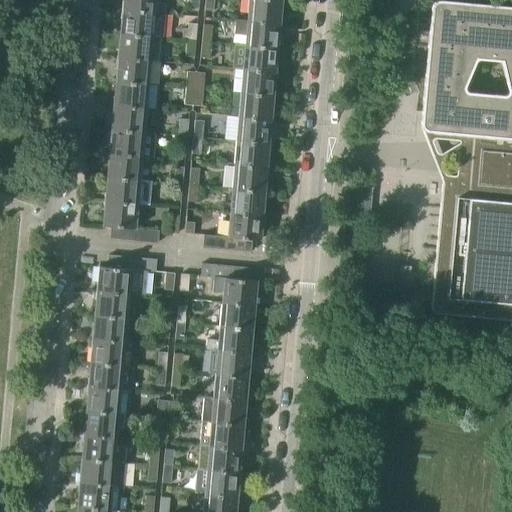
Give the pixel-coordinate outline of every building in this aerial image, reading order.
[(121,2),(121,10),(163,14),(164,5),(154,4),(154,0),(123,0),(123,2),(121,2)] [(189,0),(188,10),(197,10),(198,0),(189,0)] [(213,0),(204,0),(203,10),(212,11),(213,0)] [(274,0),(248,0),(247,21),(280,24),(280,16),(279,16),(280,0),(274,0)] [(428,31),(425,63),(422,101),(421,112),(420,123),(420,125),(420,126),(421,127),(421,129),(422,130),(423,131),(425,132),(426,132),(428,132),(465,136),(461,182),(449,181),(447,181),(446,181),(444,182),(443,182),(442,183),(442,185),(441,186),(441,187),(434,264),(432,280),(432,287),(431,301),(430,302),(430,307),(430,308),(430,309),(431,311),(431,312),(432,313),(433,314),(435,314),(435,315),(436,315),(437,315),(442,315),(511,321),(511,7),(442,1),(439,1),(438,1),(436,2),(435,2),(433,3),(432,4),(431,5),(431,7),(430,8),(430,10),(429,20),(428,31)] [(121,19),(120,34),(159,38),(161,38),(163,14),(121,10),(120,19),(121,19)] [(245,35),(244,46),(276,48),(277,34),(279,34),(280,24),(247,21),(235,20),(234,34),(245,35)] [(181,40),(185,40),(194,41),(196,24),(186,24),(185,30),(182,29),(181,40)] [(202,25),(200,42),(210,43),(211,26),(202,25)] [(117,49),(116,58),(157,62),(159,38),(120,34),(118,50),(117,49)] [(194,41),(185,40),(183,57),(193,58),(194,41)] [(210,43),(200,42),(199,58),(208,59),(210,43)] [(244,46),(242,69),(275,72),(276,64),(275,64),(276,48),(244,46)] [(117,67),(115,83),(146,85),(157,86),(159,63),(157,62),(116,58),(115,67),(117,67)] [(242,69),(240,93),(272,96),(273,81),(275,82),(275,72),(242,69)] [(186,71),(185,88),(193,89),(195,72),(186,71)] [(195,72),(193,89),(202,90),(204,73),(195,72)] [(112,97),(111,105),(144,108),(146,85),(115,83),(114,97),(112,97)] [(184,105),(192,106),(193,89),(185,88),(184,105)] [(193,89),(192,106),(201,106),(202,90),(193,89)] [(240,93),(238,116),(271,119),(272,111),(271,111),(272,96),(240,93)] [(111,114),(110,129),(142,132),(144,108),(111,105),(110,114),(111,114)] [(238,116),(236,141),(268,144),(269,129),(270,129),(271,119),(238,116)] [(180,119),(178,136),(186,136),(188,120),(180,119)] [(194,120),(193,137),(201,138),(203,121),(194,120)] [(420,126),(420,125),(419,128),(420,129),(420,132),(438,177),(440,181),(441,187),(441,186),(442,185),(442,183),(443,182),(444,182),(446,181),(447,181),(449,181),(461,182),(465,136),(428,132),(426,132),(425,132),(423,131),(422,130),(421,129),(421,127),(420,126)] [(108,144),(107,153),(140,156),(140,157),(152,158),(154,133),(142,132),(110,129),(109,144),(108,144)] [(186,136),(178,136),(177,153),(185,153),(186,136)] [(201,138),(193,137),(191,154),(200,155),(201,138)] [(236,141),(234,164),(267,167),(268,159),(266,159),(268,144),(236,141)] [(107,162),(106,177),(138,180),(140,157),(140,156),(107,153),(106,162),(107,162)] [(234,164),(231,188),(263,191),(265,177),(266,177),(267,167),(234,164)] [(175,167),(174,184),(182,184),(184,168),(175,167)] [(190,168),(188,185),(197,186),(198,169),(190,168)] [(104,192),(103,201),(136,204),(138,180),(106,177),(105,192),(104,192)] [(182,184),(174,184),(172,200),(181,201),(182,184)] [(197,186),(188,185),(187,202),(195,202),(197,186)] [(359,187),(357,210),(369,211),(371,189),(368,188),(359,187)] [(231,188),(229,212),(262,215),(263,207),(262,207),(263,191),(231,188)] [(110,227),(133,229),(134,229),(136,204),(103,201),(102,210),(103,210),(102,226),(101,226),(101,227),(110,227)] [(229,212),(227,237),(227,238),(251,240),(259,241),(259,240),(260,225),(261,225),(262,215),(229,212)] [(171,216),(169,232),(178,233),(179,216),(171,216)] [(184,234),(192,235),(194,218),(185,217),(184,234)] [(109,240),(132,242),(133,229),(110,227),(109,240)] [(133,229),(132,242),(157,244),(158,231),(134,229),(133,229)] [(202,247),(226,250),(227,238),(227,237),(203,235),(202,247)] [(227,238),(226,250),(250,252),(251,240),(227,238)] [(108,256),(107,268),(130,270),(130,271),(131,258),(108,256)] [(156,260),(131,258),(130,271),(140,272),(154,273),(156,260)] [(199,277),(213,278),(223,279),(223,278),(224,266),(200,264),(199,277)] [(248,269),(224,266),(223,278),(247,281),(248,269)] [(96,283),(95,292),(128,295),(128,286),(138,287),(139,276),(140,275),(140,272),(130,271),(130,270),(107,268),(98,267),(98,268),(97,283),(96,283)] [(164,290),(172,290),(174,274),(165,273),(164,290)] [(180,275),(178,291),(187,292),(188,275),(180,275)] [(222,294),(221,303),(254,306),(255,297),(253,297),(255,283),(255,281),(247,281),(223,278),(223,279),(213,278),(211,293),(222,294)] [(95,300),(94,316),(125,319),(128,295),(95,292),(94,300),(95,300)] [(221,303),(219,327),(251,329),(252,315),(253,315),(254,306),(221,303)] [(162,305),(161,321),(169,322),(171,306),(162,305)] [(177,306),(175,323),(184,324),(186,307),(177,306)] [(91,331),(90,339),(123,342),(125,319),(94,316),(92,331),(91,331)] [(169,322),(161,321),(159,338),(168,339),(169,322)] [(184,324),(175,323),(174,340),(182,340),(184,324)] [(205,350),(216,351),(250,354),(250,345),(249,345),(251,329),(219,327),(217,341),(206,339),(205,350)] [(91,348),(89,364),(121,366),(123,342),(90,339),(90,348),(91,348)] [(216,351),(214,374),(246,377),(248,363),(249,363),(250,354),(216,351)] [(158,353),(157,370),(165,370),(167,354),(158,353)] [(173,354),(171,371),(180,372),(181,355),(173,354)] [(87,378),(86,387),(119,390),(130,391),(131,391),(133,367),(121,366),(89,364),(88,378),(87,378)] [(165,370),(157,370),(155,386),(164,387),(165,370)] [(180,372),(171,371),(170,388),(178,388),(180,372)] [(214,374),(212,398),(245,401),(246,393),(245,393),(246,377),(214,374)] [(85,412),(117,415),(127,416),(130,391),(119,390),(86,387),(85,396),(86,396),(85,412)] [(203,398),(201,422),(242,425),(243,410),(244,411),(245,401),(212,398),(203,398)] [(157,401),(155,418),(164,418),(165,402),(157,401)] [(165,402),(164,418),(172,419),(174,402),(165,402)] [(83,427),(82,435),(115,438),(117,415),(85,412),(84,427),(83,427)] [(154,434),(162,435),(164,418),(155,418),(154,434)] [(164,418),(162,435),(171,436),(172,419),(164,418)] [(242,425),(201,422),(199,445),(208,446),(241,448),(242,441),(241,440),(242,425)] [(82,444),(81,459),(123,463),(124,447),(114,446),(115,438),(82,435),(81,444),(82,444)] [(208,446),(206,470),(238,472),(239,458),(240,458),(241,448),(208,446)] [(149,448),(147,465),(156,466),(158,449),(149,448)] [(164,450),(162,466),(171,467),(172,450),(164,450)] [(78,474),(78,482),(121,486),(121,485),(123,463),(81,459),(79,474),(78,474)] [(156,466),(147,465),(146,481),(155,482),(156,466)] [(171,467),(162,466),(161,483),(169,483),(171,467)] [(194,493),(204,494),(237,497),(238,488),(236,488),(238,472),(206,470),(206,471),(196,470),(194,493)] [(78,492),(76,507),(115,510),(117,496),(120,496),(121,486),(78,482),(77,492),(78,492)] [(204,494),(201,511),(234,511),(235,506),(236,506),(237,497),(204,494)] [(145,496),(143,511),(152,511),(153,497),(145,496)] [(159,498),(158,511),(166,511),(168,499),(159,498)]
